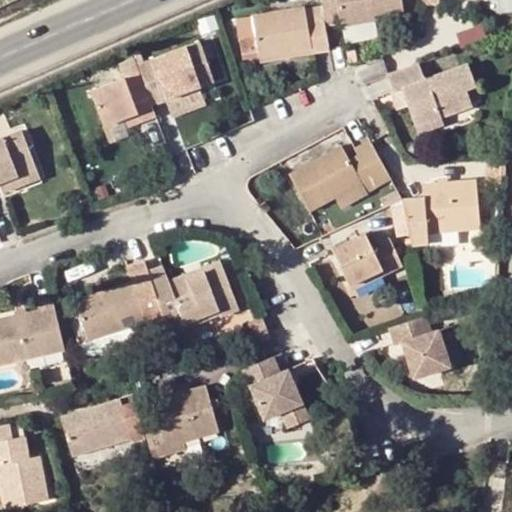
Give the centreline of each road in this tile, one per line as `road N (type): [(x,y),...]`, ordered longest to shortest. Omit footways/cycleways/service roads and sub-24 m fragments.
road 1 (residential): [(511,408),(490,428),(410,426),(349,382),(297,290),(244,231),(203,205)]
road 2 (residential): [(203,205),(0,274)]
road 3 (residential): [(203,205),(245,157),(350,104)]
road 4 (tertiary): [(0,60),(139,0)]
